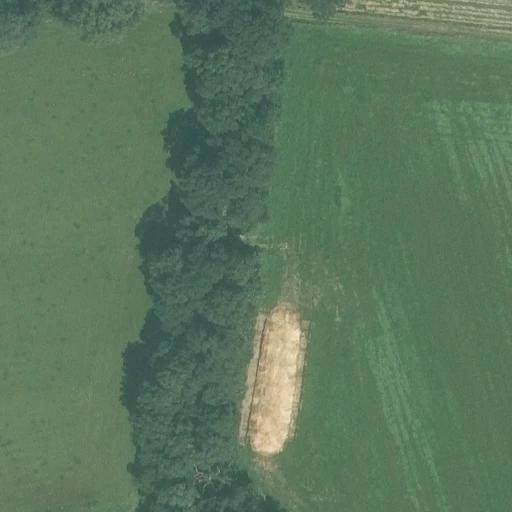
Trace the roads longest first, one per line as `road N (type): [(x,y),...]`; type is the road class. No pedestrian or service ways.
road 1 (track): [(211,511),(183,464),(251,0)]
road 2 (track): [(265,0),(298,16),(511,37)]
